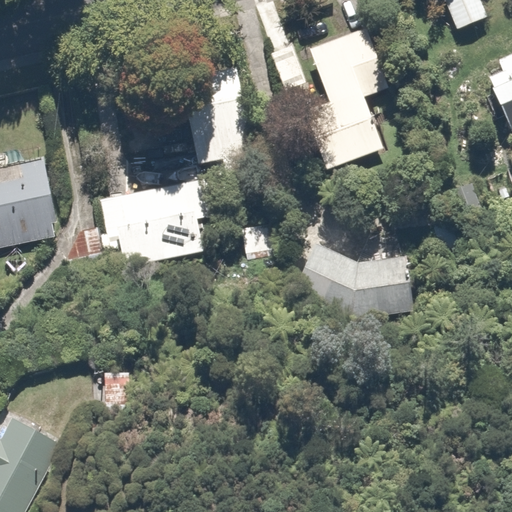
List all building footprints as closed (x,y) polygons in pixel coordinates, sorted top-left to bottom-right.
[(457,0),(417,5),(422,45),(462,40),(457,0)] [(374,27),(344,39),(368,101),(398,89),(374,27)] [(290,101),(255,112),(282,194),(340,176),(323,120),(352,111),(332,49),(278,66),(290,101)] [(469,88),(454,95),(478,148),(511,132),(511,58),(466,80),(469,88)] [(209,82),(145,82),(147,187),(210,186),(209,82)] [(511,141),(488,152),(503,188),(511,184),(511,141)] [(6,180),(0,180),(0,264),(23,260),(6,180)] [(159,203),(59,219),(59,263),(77,261),(76,287),(162,280),(159,203)] [(365,306),(365,282),(320,287),(273,268),(255,317),(297,337),(333,343),(364,337),(365,306)] [(138,371),(105,369),(102,410),(135,412),(138,371)] [(0,500),(25,462),(0,445),(0,500)]
